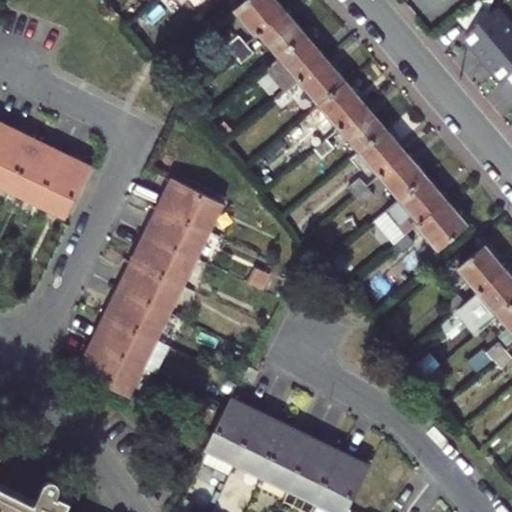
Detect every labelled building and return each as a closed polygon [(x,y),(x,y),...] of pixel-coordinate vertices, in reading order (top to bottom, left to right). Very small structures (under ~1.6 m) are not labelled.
[(243,0),(236,7),(257,31),(259,29),(286,7),(280,0),(243,0)] [(466,31),(485,54),(511,30),(511,24),(496,5),(491,9),(482,0),(469,0),(456,11),(470,27),(466,31)] [(286,7),(259,29),(280,53),(306,30),(286,7)] [(327,54),(306,30),(280,53),(266,64),(287,88),(300,77),(327,54)] [(511,30),(485,54),(504,77),(508,73),(511,77),(511,30)] [(238,34),(227,44),(233,51),(244,42),(238,34)] [(244,42),(233,51),(240,59),(251,50),(244,42)] [(327,54),(300,77),(320,100),(347,78),(327,54)] [(367,101),(347,78),(320,100),(339,125),(367,101)] [(292,98),(285,90),(274,99),(281,107),(292,98)] [(320,100),(304,113),(318,129),(324,137),(339,125),(320,100)] [(367,101),(339,125),(360,149),(388,126),(367,101)] [(0,150),(12,126),(0,120),(0,150)] [(12,126),(0,150),(0,184),(13,191),(38,139),(12,126)] [(408,149),(388,126),(360,149),(380,173),(408,149)] [(324,137),(318,129),(307,137),(314,146),(324,137)] [(324,137),(314,146),(321,154),(331,145),(324,137)] [(67,153),(38,139),(13,191),(41,205),(67,153)] [(380,173),(360,149),(348,158),(358,170),(356,172),(358,175),(366,185),(380,173)] [(400,196),(427,172),(408,149),(380,173),(400,196)] [(94,166),(67,153),(41,205),(69,218),(94,166)] [(448,196),(427,172),(400,196),(386,207),(398,222),(388,231),(396,240),(407,231),(418,222),(448,196)] [(380,173),(366,185),(373,192),(386,207),(400,196),(380,173)] [(358,175),(346,184),(355,194),(366,185),(358,175)] [(175,180),(162,207),(214,233),(227,205),(175,180)] [(366,185),(355,194),(362,201),(373,192),(366,185)] [(470,223),(448,196),(418,222),(440,248),(470,223)] [(214,233),(162,207),(148,236),(200,261),(214,233)] [(414,239),(407,231),(396,240),(402,249),(414,239)] [(200,261),(148,236),(135,264),(187,289),(200,261)] [(457,267),(478,292),(506,267),(486,243),(457,267)] [(187,289),(135,264),(122,290),(174,315),(187,289)] [(497,314),(511,301),(511,273),(506,267),(478,292),(497,314)] [(122,290),(109,317),(161,342),(174,315),(122,290)] [(460,293),(448,303),(455,311),(466,301),(460,293)] [(472,308),(466,301),(455,311),(461,317),(472,308)] [(511,331),(511,301),(497,314),(511,331)] [(96,344),(148,368),(161,342),(109,317),(96,344)] [(498,338),(487,348),(495,357),(506,348),(498,338)] [(135,396),(148,368),(96,344),(83,371),(135,396)] [(511,354),(506,348),(495,357),(500,364),(511,354)] [(240,465),(266,412),(238,398),(212,451),(240,465)] [(293,425),(266,412),(240,465),(267,478),(293,425)] [(293,425),(267,478),(295,491),(321,438),(293,425)] [(348,452),(321,438),(295,491),(322,504),(348,452)] [(348,452),(322,504),(337,511),(350,511),(374,465),(348,452)] [(73,511),(79,501),(66,495),(68,492),(69,488),(67,485),(66,482),(63,480),(59,479),(56,480),(53,481),(41,504),(0,482),(0,469),(6,457),(0,454),(0,511),(73,511)]
